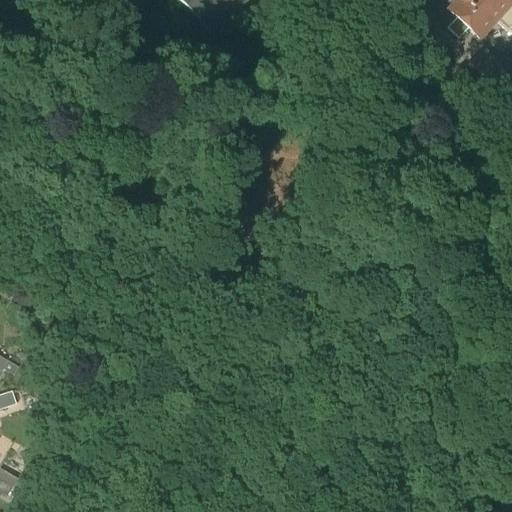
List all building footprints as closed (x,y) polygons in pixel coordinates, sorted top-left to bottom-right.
[(145,0),(102,0),(125,22),(145,0)] [(176,0),(211,38),(252,0),(176,0)] [(506,32),(511,25),(511,9),(511,8),(511,6),(505,0),(455,0),(457,2),(447,13),(455,21),(447,30),(458,41),(466,31),(479,43),(497,24),(506,32)] [(454,82),(483,110),(511,81),(482,53),(454,82)] [(0,302),(15,277),(0,267),(0,305),(1,303),(0,302)] [(0,376),(3,372),(13,377),(18,368),(0,358),(0,376)] [(0,397),(0,412),(16,407),(12,394),(0,397)] [(63,417),(51,410),(45,422),(56,428),(63,417)] [(0,483),(20,494),(24,485),(0,472),(0,483)] [(20,494),(0,483),(0,495),(15,503),(20,494)]
